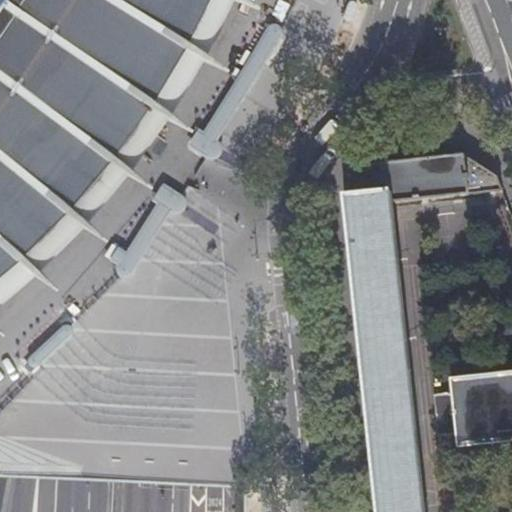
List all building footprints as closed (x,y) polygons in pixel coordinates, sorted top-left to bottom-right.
[(0,0),(0,301),(19,285),(81,225),(96,208),(125,173),(137,158),(165,118),(179,97),(200,60),(214,34),(229,0),(0,0)] [(271,25),(267,28),(201,135),(205,138),(207,135),(214,140),(280,35),(281,30),(277,25),(271,25)] [(207,158),(218,143),(214,140),(207,135),(205,138),(201,135),(195,131),(189,140),(199,146),(196,150),(207,158)] [(422,511),(391,203),(503,191),(498,178),(464,156),(370,166),(370,169),(364,170),(348,190),(349,197),(345,197),(368,419),(378,511),(422,511)] [(169,211),(180,196),(169,188),(167,191),(157,185),(151,193),(161,199),(158,203),(169,211)] [(129,268),(136,257),(117,243),(109,254),(129,268)] [(135,286),(136,282),(128,275),(124,276),(124,279),(132,286),(135,286)] [(126,296),(127,292),(119,285),(115,286),(115,289),(123,296),(126,296)] [(118,302),(110,295),(106,296),(106,299),(114,306),(118,306),(118,302)] [(108,313),(100,305),(97,306),(97,310),(105,316),(108,316),(108,313)] [(114,359),(106,352),(103,352),(103,356),(110,363),(114,363),(114,359)] [(105,369),(97,362),(94,362),(93,366),(101,373),(104,373),(105,369)] [(96,379),(88,372),(84,372),(84,375),(92,383),(95,382),(96,379)] [(457,432),(458,446),(511,440),(511,373),(452,380),(454,394),(434,396),(436,412),(432,416),(437,419),(438,434),(457,432)] [(86,389),(78,381),(75,382),(74,385),(83,393),(86,392),(86,389)]
